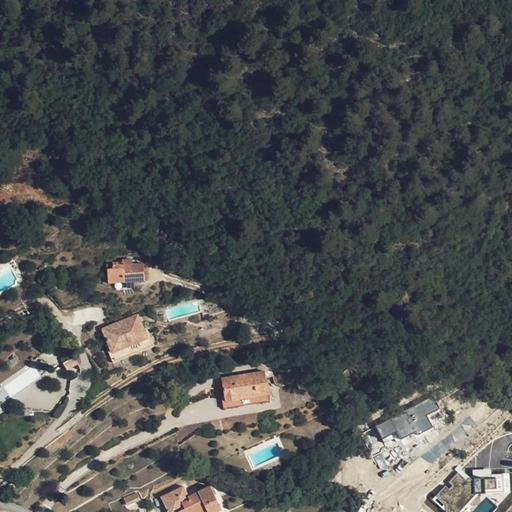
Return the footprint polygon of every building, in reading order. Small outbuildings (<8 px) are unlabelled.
[(112,259),(106,259),(108,283),(145,281),(144,264),(128,264),(124,265),(124,262),(113,263),(112,259)] [(138,313),(100,328),(110,353),(149,338),(138,313)] [(73,357),(62,362),(66,370),(77,364),(73,357)] [(227,408),(240,406),(239,399),(257,396),(258,403),(269,401),(264,371),(222,378),(227,408)] [(240,406),(258,403),(257,396),(239,399),(240,406)] [(408,445),(418,438),(409,423),(378,444),(386,456),(393,452),(396,456),(409,448),(408,445)] [(420,440),(418,438),(408,445),(409,448),(420,440)] [(463,473),(456,473),(432,500),(446,511),(445,511),(459,511),(478,491),(481,491),(481,484),(488,490),(506,489),(509,493),(508,474),(490,475),(490,469),(473,470),(474,482),(463,473)] [(184,487),(162,497),(169,511),(217,511),(221,510),(211,487),(189,497),(184,487)] [(137,493),(125,498),(128,505),(140,500),(137,493)]
